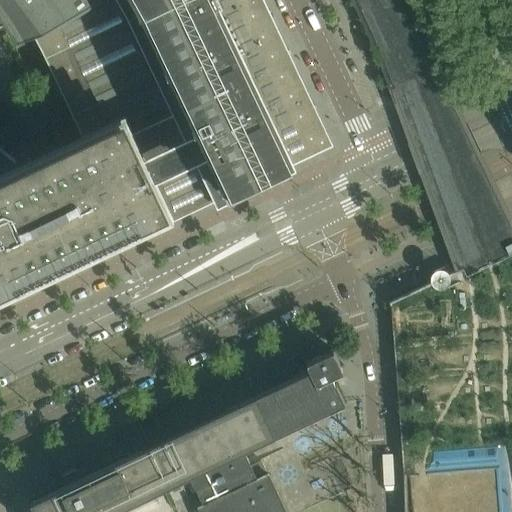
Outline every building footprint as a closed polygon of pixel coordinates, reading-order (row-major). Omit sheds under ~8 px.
[(0,0),(0,4),(1,6),(7,14),(13,22),(18,31),(23,40),(35,36),(82,135),(72,139),(0,173),(0,300),(120,244),(131,239),(132,241),(215,202),(218,207),(299,168),(296,163),(333,146),(315,107),(263,0),(0,0)] [(351,0),(362,22),(396,0),(351,0)] [(375,51),(418,24),(411,12),(403,0),(396,0),(362,22),(375,51)] [(387,83),(433,53),(420,27),(418,24),(375,51),(387,83)] [(393,97),(443,73),(439,66),(440,66),(433,53),(387,83),(393,97)] [(511,243),(483,258),(497,306),(511,305),(511,243)] [(391,315),(497,306),(483,258),(464,267),(432,283),(431,282),(389,302),(391,305),(391,312),(391,313),(391,315)] [(511,305),(497,306),(506,338),(511,337),(511,305)] [(506,338),(497,306),(391,315),(391,317),(392,317),(394,345),(393,345),(394,347),(506,338)] [(511,369),(511,360),(506,338),(394,347),(394,350),(395,350),(397,377),(396,377),(396,379),(511,369)] [(343,371),(333,350),(306,363),(310,371),(228,410),(226,406),(163,436),(141,447),(143,450),(81,480),(77,470),(63,477),(67,486),(33,503),(32,502),(30,503),(32,508),(34,511),(116,511),(162,490),(162,491),(190,478),(194,485),(189,487),(192,493),(197,491),(203,505),(197,508),(199,511),(286,511),(269,474),(257,479),(244,452),(248,450),(247,450),(330,410),(330,411),(346,403),(336,383),(335,384),(332,377),(343,371)] [(398,411),(511,401),(511,369),(396,379),(396,382),(397,382),(399,409),(398,409),(398,411)] [(494,435),(511,434),(511,401),(398,411),(398,414),(399,414),(401,441),(401,443),(494,435)] [(511,466),(511,434),(494,435),(401,443),(401,446),(402,446),(404,472),(403,472),(403,474),(511,466)] [(404,507),(511,498),(511,466),(403,474),(403,477),(405,477),(405,504),(404,504),(404,507)] [(511,511),(511,498),(404,507),(404,509),(405,509),(405,511),(511,511)]
